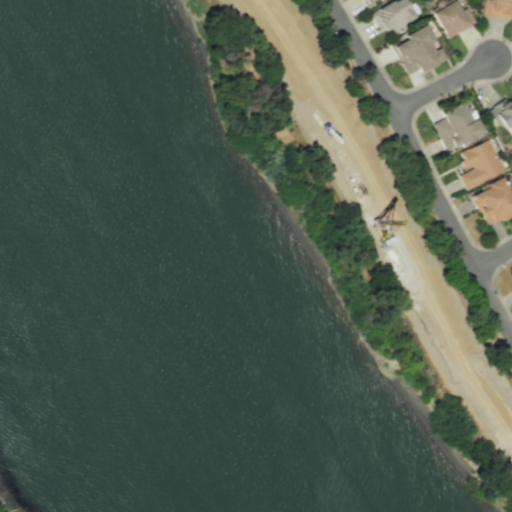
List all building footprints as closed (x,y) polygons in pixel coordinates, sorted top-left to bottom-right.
[(393,33),(403,28),(401,23),(413,17),(403,0),(390,0),(368,12),(378,30),(388,25),(393,33)] [(459,10),(452,0),(448,0),(429,12),(446,39),(473,22),(464,7),(459,10)] [(511,0),(481,0),(479,15),(509,19),(511,7),(511,6),(511,0)] [(388,40),(403,76),(442,60),(436,43),(433,44),(425,25),(388,40)] [(511,137),(511,135),(511,102),(510,104),(505,96),(485,109),(494,123),(499,120),(511,137)] [(481,134),(465,101),(439,113),(441,118),(431,123),(444,151),(481,134)] [(463,189),(502,173),(488,139),(458,151),(465,169),(457,173),(463,189)] [(511,213),(511,196),(504,177),(468,193),(483,226),(511,213)]
